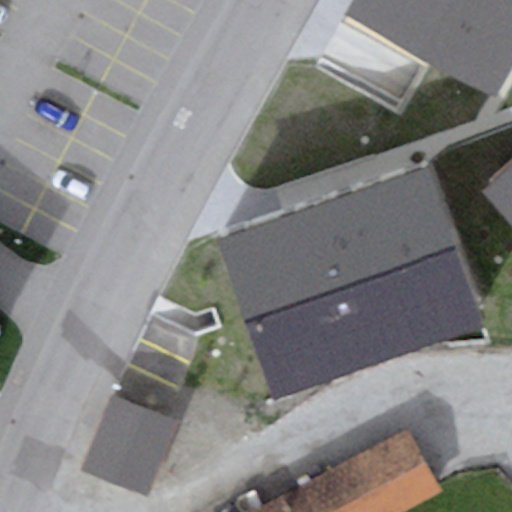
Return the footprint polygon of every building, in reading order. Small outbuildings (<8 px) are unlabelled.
[(511,8),(511,0),(349,0),(338,19),(465,92),(511,8)] [(497,301),(451,163),(211,243),(258,381),(497,301)] [(511,199),(488,222),(511,247),(511,199)] [(179,417),(110,393),(82,472),(150,496),(179,417)] [(406,431),(300,487),(313,511),(407,511),(440,494),(406,431)] [(313,511),(300,487),(254,511),(313,511)]
